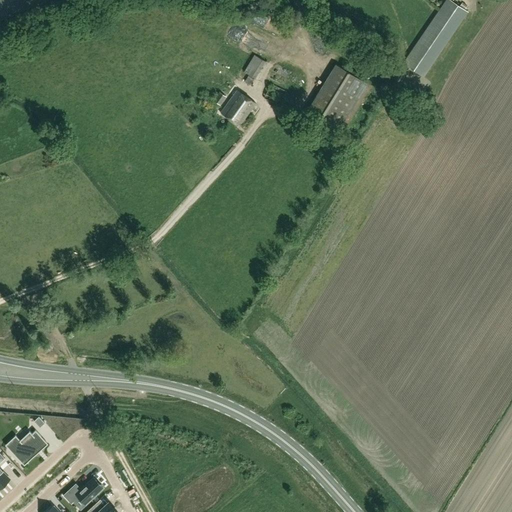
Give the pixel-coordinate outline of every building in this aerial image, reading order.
[(0,0),(0,20),(48,0),(0,0)] [(423,77),(468,11),(450,0),(445,0),(438,11),(407,58),(403,63),(423,77)] [(247,32),(241,40),(255,49),(260,42),(247,32)] [(262,54),(268,58),(275,46),(268,42),(262,54)] [(256,79),(266,61),(254,54),(244,72),(256,79)] [(339,128),(367,83),(341,67),(313,112),(339,128)] [(221,102),(227,96),(222,90),(216,96),(221,102)] [(240,126),(256,103),(237,90),(221,113),(240,126)] [(34,421),(40,428),(45,423),(39,417),(34,421)] [(32,456),(47,443),(41,437),(36,430),(32,434),(30,431),(29,432),(30,433),(21,441),(11,451),(24,466),(27,464),(26,464),(33,457),(32,456)] [(0,488),(9,479),(2,472),(0,469),(0,462),(5,458),(0,452),(0,488)] [(73,502),(78,497),(85,505),(103,488),(93,478),(81,489),(76,484),(64,495),(71,503),(73,502)] [(117,511),(108,502),(100,510),(95,504),(86,511),(117,511)]
